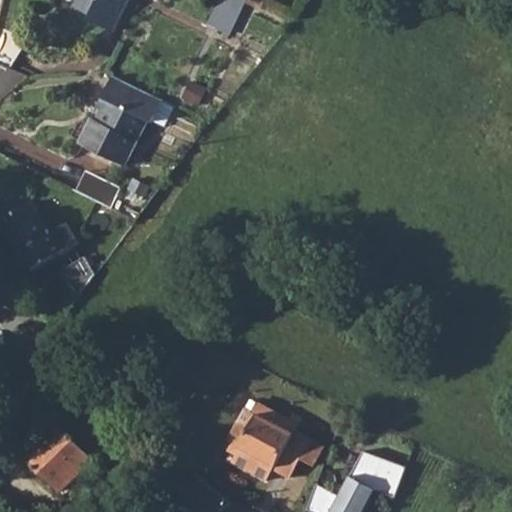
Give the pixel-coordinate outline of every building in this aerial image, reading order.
[(88,18),(113,29),(125,0),(77,0),(75,4),(92,12),(88,18)] [(237,32),(249,0),(220,0),(212,22),(237,32)] [(0,39),(0,61),(14,68),(24,42),(22,33),(5,27),(0,39)] [(82,139),(127,160),(148,116),(153,119),(164,96),(114,71),(82,139)] [(79,190),(114,205),(124,185),(88,169),(79,190)] [(0,217),(0,223),(28,269),(74,241),(63,224),(48,232),(30,201),(0,217)] [(81,254),(56,268),(72,295),(91,270),(81,254)] [(241,446),(278,466),(295,433),(260,413),(241,446)] [(29,457),(59,489),(92,459),(72,439),(75,436),(70,431),(67,433),(64,429),(51,439),(50,438),(29,457)] [(364,453),(338,498),(315,486),(306,511),(362,511),(372,493),(394,503),(405,469),(364,453)]
